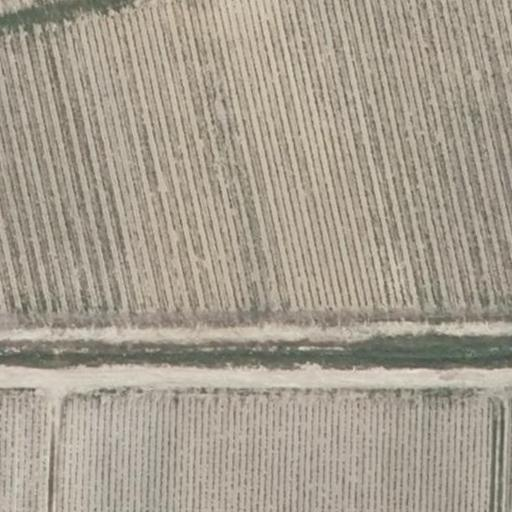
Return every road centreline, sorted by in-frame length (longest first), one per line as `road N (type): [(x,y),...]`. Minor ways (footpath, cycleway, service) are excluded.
road 1 (track): [(0,377),(511,378)]
road 2 (track): [(49,377),(45,511)]
road 3 (track): [(499,511),(505,378)]
